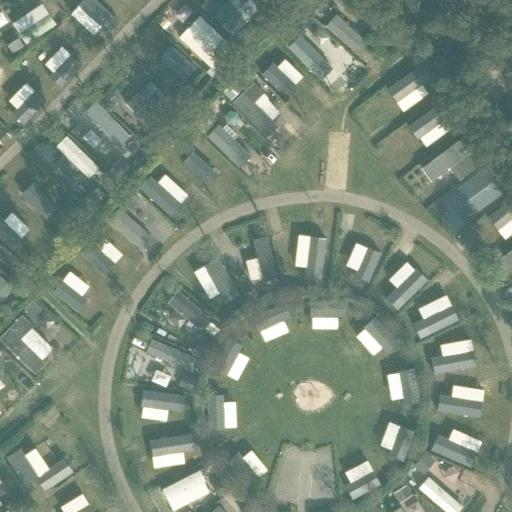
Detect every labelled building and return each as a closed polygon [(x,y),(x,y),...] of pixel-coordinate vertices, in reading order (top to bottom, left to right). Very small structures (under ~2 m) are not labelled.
[(107,27),(124,9),(114,0),(89,0),(91,2),(86,7),(107,27)] [(183,0),(165,12),(178,31),(199,17),(187,0),(183,0)] [(254,0),(229,0),(212,15),(230,35),(261,7),(254,0)] [(41,1),(12,23),(23,39),(53,18),(41,1)] [(324,26),(352,52),(364,38),(336,12),(324,26)] [(196,16),(178,42),(210,64),(228,39),(196,16)] [(71,44),(62,54),(77,69),(92,53),(61,25),(56,30),(71,44)] [(169,77),(186,60),(161,34),(144,51),(169,77)] [(325,79),(336,64),(297,34),(285,50),(325,79)] [(17,40),(7,47),(12,54),(22,47),(17,40)] [(0,63),(9,57),(0,46),(0,63)] [(285,99),(305,79),(278,52),(258,72),(285,99)] [(210,69),(206,73),(210,77),(225,61),(221,57),(220,58),(220,57),(210,69)] [(419,66),(388,82),(395,96),(426,80),(419,66)] [(149,79),(124,105),(145,126),(170,100),(149,79)] [(233,82),(223,93),(230,100),(240,90),(233,82)] [(252,84),(232,103),(266,137),(276,127),(270,121),(253,103),(262,94),(252,84)] [(0,97),(0,112),(9,125),(18,117),(2,96),(0,97)] [(97,100),(86,110),(120,146),(131,136),(97,100)] [(433,111),(396,128),(405,147),(419,140),(422,146),(444,136),(433,111)] [(202,117),(194,126),(203,134),(211,125),(202,117)] [(221,123),(207,137),(239,168),(252,154),(221,123)] [(78,188),(99,168),(66,134),(54,146),(62,155),(54,163),(78,188)] [(484,160),(464,134),(423,166),(434,181),(447,171),(456,182),(484,160)] [(169,156),(203,186),(215,173),(181,143),(169,156)] [(500,193),(483,171),(456,191),(465,202),(470,198),(478,209),(500,193)] [(42,173),(28,185),(56,217),(70,205),(42,173)] [(172,221),(184,208),(156,181),(144,194),(172,221)] [(92,193),(84,201),(90,207),(98,198),(92,193)] [(510,234),(511,232),(511,199),(476,221),(486,238),(505,226),(510,234)] [(0,213),(32,245),(45,232),(11,200),(0,211),(0,213)] [(117,228),(140,249),(152,237),(129,215),(117,228)] [(301,267),(318,268),(319,222),(302,221),(301,267)] [(359,274),(375,280),(390,238),(374,233),(359,274)] [(271,236),(241,241),(248,282),(277,278),(271,236)] [(118,289),(129,277),(96,246),(85,258),(118,289)] [(511,247),(501,257),(511,270),(511,269),(511,247)] [(231,270),(242,264),(234,251),(224,257),(231,270)] [(371,292),(392,307),(422,267),(401,251),(371,292)] [(221,256),(201,266),(219,304),(239,294),(221,256)] [(91,301),(59,271),(47,284),(79,314),(91,301)] [(0,302),(14,288),(0,275),(0,302)] [(199,329),(209,318),(179,290),(169,300),(199,329)] [(428,315),(440,309),(435,298),(422,304),(428,315)] [(313,315),(345,316),(346,300),(313,299),(313,315)] [(31,301),(23,310),(32,319),(40,310),(31,301)] [(258,327),(290,320),(287,306),(254,313),(258,327)] [(411,326),(417,339),(461,319),(455,306),(411,326)] [(377,314),(363,325),(386,353),(400,342),(377,314)] [(32,326),(22,316),(0,338),(0,341),(33,374),(43,363),(19,339),(32,326)] [(151,340),(146,355),(188,368),(193,353),(151,340)] [(433,375),(477,364),(473,347),(429,359),(433,375)] [(405,403),(422,400),(417,366),(400,369),(405,403)] [(155,371),(152,381),(166,385),(169,375),(155,371)] [(183,376),(179,386),(189,390),(193,380),(183,376)] [(182,416),(183,391),(140,389),(139,414),(182,416)] [(212,396),(209,425),(223,426),(226,398),(212,396)] [(457,416),(500,415),(499,396),(457,398),(457,416)] [(400,421),(388,455),(403,460),(415,426),(400,421)] [(434,455),(480,467),(488,437),(441,426),(434,455)] [(140,442),(143,457),(188,447),(185,432),(140,442)] [(424,455),(414,466),(420,471),(422,469),(430,460),(424,455)] [(36,477),(41,488),(80,469),(75,458),(36,477)] [(350,500),(389,478),(381,465),(343,486),(350,500)] [(200,469),(163,488),(174,510),(212,491),(200,469)] [(427,475),(417,488),(446,511),(459,511),(465,505),(427,475)] [(214,485),(214,491),(218,496),(226,489),(219,481),(214,485)] [(100,511),(89,493),(59,511),(100,511)] [(29,511),(21,501),(10,509),(11,511),(29,511)]
